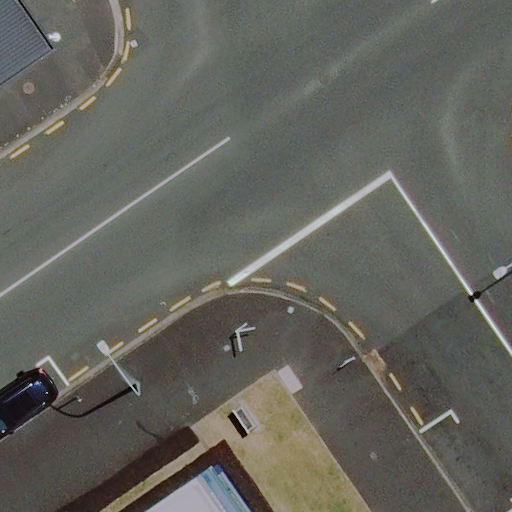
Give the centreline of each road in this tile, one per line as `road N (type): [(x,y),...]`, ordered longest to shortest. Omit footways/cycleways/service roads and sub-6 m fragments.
road 1 (tertiary): [(0,306),(329,80)]
road 2 (residential): [(329,80),(511,340)]
road 3 (tertiary): [(329,80),(446,0)]
